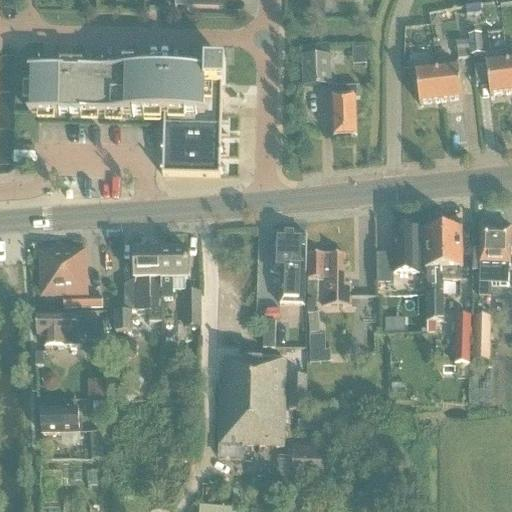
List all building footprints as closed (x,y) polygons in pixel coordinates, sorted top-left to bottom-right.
[(174,0),(175,8),(218,9),(217,0),(174,0)] [(310,0),(311,14),(325,14),(325,0),(310,0)] [(484,56),(482,35),(468,37),(470,57),(484,56)] [(332,87),(331,56),(301,57),(302,88),(332,87)] [(490,97),(511,94),(508,64),(497,65),(496,61),(487,62),(487,66),(487,67),(490,97)] [(204,75),(31,70),(30,114),(164,117),(163,152),(161,152),(161,153),(163,153),(163,173),(160,173),(160,174),(162,174),(162,177),(220,178),(220,175),(222,175),(222,174),(220,174),(220,155),(223,155),(223,154),(221,154),(222,86),(225,86),(225,65),(204,64),(204,75)] [(437,73),(440,103),(461,101),(457,70),(457,71),(456,66),(447,67),(447,72),(437,73)] [(419,106),(440,103),(437,73),(426,74),(425,70),(416,71),(416,76),(419,106)] [(333,139),(357,138),(355,101),(360,101),(359,88),(343,89),(332,89),(332,101),(333,139)] [(459,114),(444,115),(445,146),(461,145),(459,114)] [(511,229),(481,227),(481,251),(473,251),(472,272),(480,272),(479,285),(509,286),(511,229)] [(461,270),(462,270),(461,229),(426,230),(427,297),(444,297),(444,284),(461,284),(461,270)] [(419,231),(392,232),(393,256),(377,256),(378,285),(393,285),(393,276),(420,275),(419,231)] [(306,236),(273,235),(272,275),(281,275),(280,305),(305,306),(306,277),(305,277),(306,236)] [(126,314),(132,314),(150,313),(150,324),(162,324),(162,300),(161,253),(134,254),(135,283),(126,287),(126,314)] [(188,253),(161,253),(162,300),(173,300),(173,292),(185,291),(184,282),(188,282),(188,253)] [(43,268),(44,289),(44,296),(85,295),(83,255),(49,256),(49,268),(43,268)] [(351,306),(351,289),(351,285),(345,285),(345,256),(308,256),(309,280),(324,280),(324,306),(351,306)] [(258,313),(264,313),(263,290),(271,290),(271,281),(257,282),(258,313)] [(204,329),(203,294),(184,294),(185,330),(204,329)] [(444,324),(444,297),(427,297),(426,297),(427,324),(444,324)] [(102,298),(64,298),(64,309),(102,308),(102,298)] [(132,314),(126,314),(117,314),(117,333),(132,333),(132,314)] [(320,335),(318,314),(308,315),(310,335),(320,335)] [(81,316),(74,316),(38,317),(38,338),(46,337),(46,348),(58,348),(81,348),(81,342),(105,343),(105,324),(81,324),(81,316)] [(471,320),(455,319),(454,366),(470,366),(471,320)] [(491,319),(474,319),(473,364),(490,364),(491,319)] [(263,323),(264,349),(278,348),(277,323),(263,323)] [(325,353),(324,337),(310,337),(310,365),(330,365),(330,353),(325,353)] [(104,347),(91,348),(91,356),(104,355),(104,347)] [(285,449),(287,362),(223,360),(223,390),(220,389),(218,447),(285,449)] [(307,378),(290,378),(289,414),(307,415),(307,378)] [(85,381),(85,399),(101,399),(101,381),(85,381)] [(80,411),(42,413),(43,437),(80,435),(80,411)] [(329,450),(293,449),(292,481),(328,482),(329,450)]
